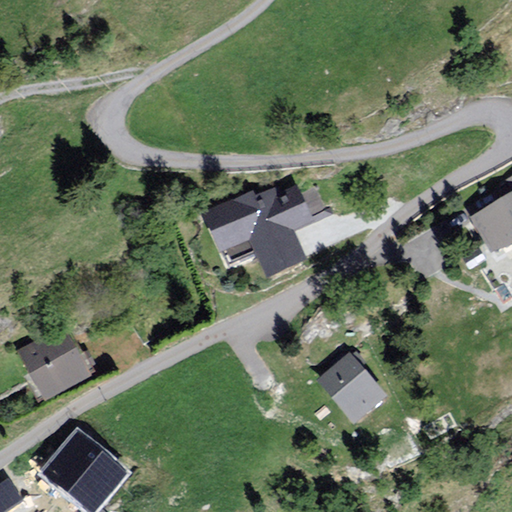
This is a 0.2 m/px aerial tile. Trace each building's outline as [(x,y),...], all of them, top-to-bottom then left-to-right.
[(511,188),(511,190),(472,217),(498,257),(511,248),(511,178),(507,181),(511,188)] [(271,181),(203,211),(222,253),(253,239),(269,275),(310,258),(298,230),(319,221),(302,183),(276,194),(271,181)] [(70,328),(16,352),(38,401),(92,376),(70,328)] [(356,349),(320,379),(360,425),(395,395),(356,349)] [(94,511),(129,471),(78,429),(41,474),(86,511),(94,511)] [(8,478),(0,483),(0,511),(3,511),(22,500),(8,478)]
